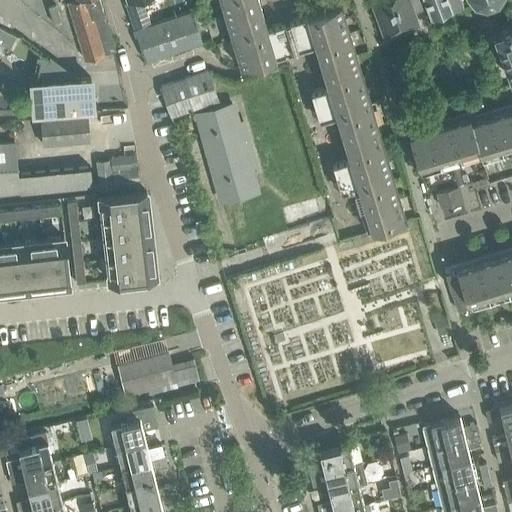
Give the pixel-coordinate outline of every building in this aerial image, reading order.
[(222,0),(227,16),(260,7),(258,0),(222,0)] [(371,0),(386,37),(420,25),(414,8),(427,3),(427,4),(432,16),(449,9),(464,4),(462,0),(484,0),(484,1),(485,2),(485,3),(487,3),(487,2),(487,0),(486,0),(371,0)] [(427,3),(414,8),(420,25),(386,37),(371,0),(385,38),(421,25),(415,8),(427,4),(427,3)] [(293,18),(300,41),(315,37),(327,33),(348,27),(341,3),(320,9),(308,13),(306,13),(306,14),(293,18)] [(142,6),(131,10),(138,29),(155,23),(151,12),(150,9),(145,5),(142,6)] [(266,26),(260,7),(227,16),(235,41),(268,31),(284,26),(282,22),(266,26)] [(159,9),(151,12),(155,23),(163,21),(159,9)] [(146,60),(203,42),(193,11),(163,21),(155,23),(138,29),(136,30),(139,40),(146,60)] [(291,50),(284,26),(268,31),(235,41),(242,66),(275,56),(277,55),(277,54),(291,50)] [(16,35),(0,27),(0,42),(10,47),(16,35)] [(317,42),(322,61),(334,57),(355,51),(348,27),(327,33),(315,37),(300,41),(301,47),(317,42)] [(511,27),(487,37),(494,55),(500,52),(510,78),(511,77),(511,27)] [(322,61),(329,85),(342,81),(363,75),(355,51),(334,57),(322,61)] [(172,116),(218,101),(208,70),(162,86),(172,116)] [(72,75),(28,78),(31,114),(95,109),(93,74),(72,75)] [(315,89),(322,113),(336,109),(349,105),(370,99),(363,75),(342,81),(329,85),(315,89)] [(338,114),(344,133),(356,129),(377,123),(370,99),(349,105),(336,109),(322,113),(323,118),(338,114)] [(208,131),(202,133),(215,181),(222,179),(228,199),(257,191),(247,156),(253,154),(248,137),(242,138),(232,103),(203,111),(208,131)] [(480,153),(511,144),(511,105),(471,118),(470,118),(475,136),(477,141),(479,149),(480,153)] [(45,143),(90,139),(88,114),(42,119),(45,143)] [(420,167),(479,149),(477,141),(475,136),(470,118),(471,118),(470,114),(409,132),(416,154),(420,167)] [(344,133),(351,157),(363,154),(384,147),(377,123),(356,129),(344,133)] [(0,142),(0,194),(21,192),(21,194),(93,186),(91,165),(20,174),(17,141),(0,142)] [(337,162),(344,185),(358,181),(370,178),(391,171),(384,147),(363,154),(351,157),(351,158),(337,162)] [(112,155),(114,169),(139,167),(137,153),(112,155)] [(101,185),(114,183),(111,158),(98,159),(101,185)] [(140,181),(139,167),(114,169),(115,183),(140,181)] [(359,185),(365,205),(377,202),(398,195),(391,171),(370,178),(358,181),(344,185),(345,190),(359,185)] [(448,188),(450,196),(461,192),(459,185),(448,188)] [(437,191),(440,199),(450,196),(448,188),(437,191)] [(149,212),(148,207),(149,207),(149,204),(148,204),(147,191),(99,196),(102,217),(149,212)] [(453,203),(464,200),(461,192),(450,196),(453,203)] [(405,219),(398,195),(377,202),(365,205),(372,229),(384,226),(405,219)] [(450,196),(440,199),(442,206),(453,203),(450,196)] [(77,210),(76,200),(67,201),(68,211),(77,210)] [(59,204),(49,205),(50,214),(60,213),(59,204)] [(49,205),(39,206),(40,216),(50,214),(49,205)] [(39,206),(29,207),(30,217),(40,216),(39,206)] [(29,207),(19,209),(20,218),(30,217),(29,207)] [(19,209),(8,210),(10,219),(20,218),(19,209)] [(8,210),(0,210),(0,220),(10,219),(8,210)] [(78,220),(77,210),(68,211),(69,221),(78,220)] [(151,232),(150,220),(150,217),(149,212),(102,217),(104,238),(151,232)] [(80,230),(78,220),(69,221),(70,231),(80,230)] [(81,240),(80,230),(70,231),(71,241),(81,240)] [(154,253),(153,248),(154,248),(153,244),(151,232),(104,238),(106,258),(154,253)] [(64,236),(43,239),(48,286),(53,286),(56,286),(56,285),(69,284),(64,236)] [(43,239),(22,241),(28,288),(40,287),(40,288),(43,287),(48,286),(43,239)] [(82,250),(81,240),(71,241),(73,252),(82,250)] [(22,241),(2,243),(7,291),(12,290),(12,291),(15,290),(28,288),(22,241)] [(83,261),(82,250),(73,252),(74,262),(83,261)] [(511,250),(460,266),(447,269),(452,286),(465,282),(467,290),(469,298),(470,302),(511,289),(511,250)] [(156,274),(155,261),(155,257),(154,257),(154,253),(106,258),(109,280),(156,274)] [(84,271),(83,261),(74,262),(75,272),(84,271)] [(85,281),(84,271),(75,272),(76,282),(85,281)] [(465,282),(452,286),(455,293),(467,290),(465,282)] [(467,290),(455,293),(457,301),(469,298),(467,290)] [(469,298),(457,301),(459,309),(471,305),(470,302),(469,298)] [(448,315),(435,319),(439,333),(452,329),(448,315)] [(118,365),(121,374),(125,393),(173,380),(175,386),(195,381),(197,380),(191,357),(172,362),(169,351),(118,365)] [(511,402),(500,406),(505,426),(511,424),(511,402)] [(122,422),(111,425),(116,445),(127,442),(145,438),(143,430),(150,428),(148,416),(154,414),(152,405),(125,411),(128,420),(122,422)] [(496,419),(493,407),(485,409),(488,421),(496,419)] [(154,414),(148,416),(150,428),(157,426),(154,414)] [(431,422),(423,424),(428,445),(448,440),(466,435),(472,434),(470,423),(463,425),(461,415),(442,420),(431,422)] [(87,417),(76,420),(79,430),(89,427),(87,417)] [(477,422),(470,423),(472,434),(479,432),(477,422)] [(507,433),(499,434),(503,448),(510,446),(511,445),(511,424),(505,426),(507,433)] [(20,455),(13,457),(16,470),(23,469),(42,464),(53,461),(48,440),(47,440),(45,429),(15,437),(18,447),(20,455)] [(406,432),(395,435),(399,452),(411,449),(406,432)] [(479,432),(472,434),(475,445),(482,444),(482,443),(479,432)] [(448,440),(428,445),(433,465),(453,460),(471,456),(469,447),(475,445),(472,434),(466,435),(448,440)] [(499,434),(492,436),(496,450),(503,448),(499,434)] [(322,460),(316,462),(319,471),(325,470),(342,466),(355,463),(351,446),(357,444),(355,436),(346,439),(347,443),(337,445),(319,449),(322,460)] [(0,453),(9,451),(6,437),(0,438),(0,453)] [(127,442),(116,445),(121,466),(132,463),(150,459),(157,457),(154,445),(147,447),(145,438),(127,442)] [(161,443),(154,445),(157,457),(164,455),(161,443)] [(511,445),(510,446),(503,448),(505,459),(511,457),(511,445)] [(503,448),(496,450),(498,459),(498,460),(505,459),(503,448)] [(93,451),(84,453),(86,463),(95,461),(93,451)] [(164,455),(157,457),(160,467),(166,465),(164,455)] [(412,471),(408,455),(400,456),(403,472),(412,471)] [(453,460),(433,465),(438,485),(458,480),(476,476),(478,475),(476,467),(474,468),(471,456),(453,460)] [(13,457),(6,459),(9,472),(16,470),(13,457)] [(132,463),(121,466),(125,486),(137,483),(155,479),(152,469),(160,467),(157,457),(150,459),(132,463)] [(23,469),(16,470),(19,480),(26,479),(28,488),(47,484),(57,481),(53,461),(42,464),(23,469)] [(325,470),(319,471),(322,483),(327,481),(330,490),(347,486),(360,483),(367,481),(362,461),(355,463),(342,466),(325,470)] [(309,464),(311,473),(319,471),(316,462),(309,464)] [(478,464),(481,474),(488,472),(486,463),(478,464)] [(16,470),(9,472),(12,482),(19,480),(16,470)] [(102,476),(101,471),(93,473),(95,481),(101,479),(102,476)] [(322,483),(319,471),(311,473),(314,485),(322,483)] [(491,484),(488,472),(481,474),(483,486),(491,484)] [(458,480),(438,485),(444,505),(463,501),(481,496),(476,476),(458,480)] [(392,495),(400,493),(396,477),(387,479),(392,495)] [(511,484),(510,477),(503,479),(506,490),(511,488),(511,484)] [(137,483),(125,486),(130,506),(142,503),(160,499),(167,497),(164,485),(157,487),(155,479),(137,483)] [(30,497),(23,498),(26,510),(33,508),(51,504),(62,501),(57,481),(47,484),(28,488),(30,497)] [(171,483),(164,485),(167,497),(174,496),(171,483)] [(332,500),(326,501),(329,511),(335,510),(352,506),(365,503),(360,483),(347,486),(330,490),(332,500)] [(174,496),(167,497),(169,507),(176,505),(174,496)] [(463,501),(444,505),(445,511),(491,511),(490,503),(483,505),(481,496),(463,501)] [(142,503),(130,506),(131,511),(162,511),(162,509),(169,507),(167,497),(160,499),(142,503)] [(23,498),(16,500),(19,511),(26,510),(23,498)] [(33,508),(26,510),(26,511),(64,511),(62,501),(51,504),(33,508)] [(318,503),(320,511),(327,511),(329,511),(326,501),(318,503)] [(335,510),(329,511),(328,511),(375,511),(373,501),(365,503),(352,506),(335,510)] [(499,511),(497,501),(490,503),(491,511),(499,511)] [(82,511),(94,511),(92,502),(80,505),(82,511)]
